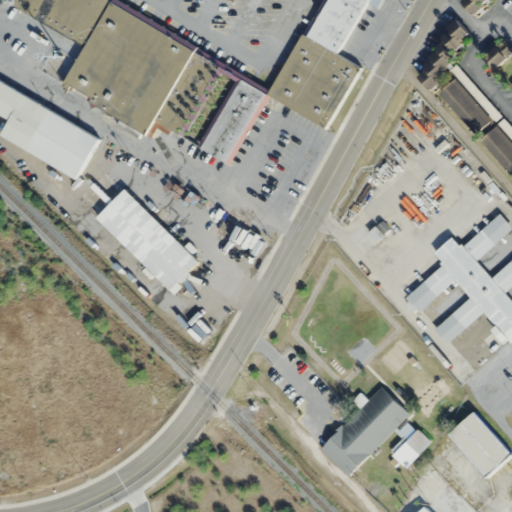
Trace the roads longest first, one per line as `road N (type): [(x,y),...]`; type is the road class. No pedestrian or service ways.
road 1 (tertiary): [(208,393),(430,0)]
road 2 (tertiary): [(52,511),(133,475),(208,393)]
